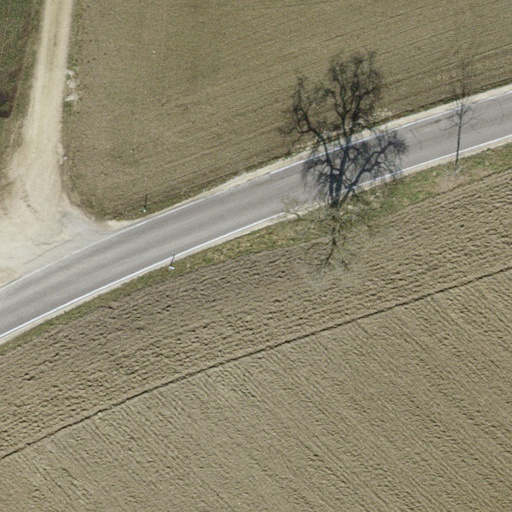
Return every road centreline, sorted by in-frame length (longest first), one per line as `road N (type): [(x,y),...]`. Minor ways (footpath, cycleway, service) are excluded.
road 1 (tertiary): [(0,310),(438,116),(511,96)]
road 2 (track): [(37,251),(72,0)]
